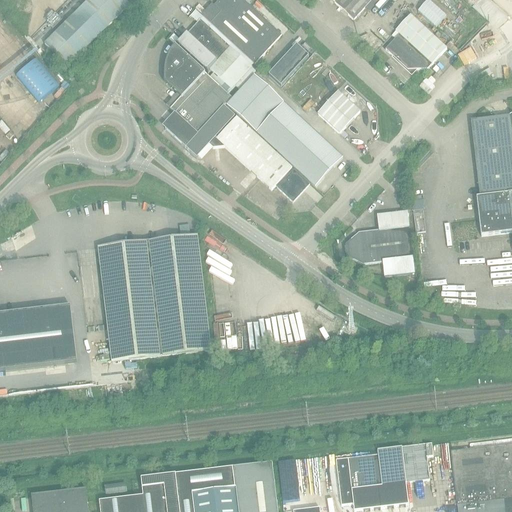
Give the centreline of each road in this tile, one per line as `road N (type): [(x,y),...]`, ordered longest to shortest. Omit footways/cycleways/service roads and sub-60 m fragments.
road 1 (tertiary): [(291,261),(405,324),(511,336)]
road 2 (unclassified): [(409,127),(278,0)]
road 3 (unclassified): [(291,261),(409,127)]
road 4 (tertiary): [(291,261),(181,183)]
